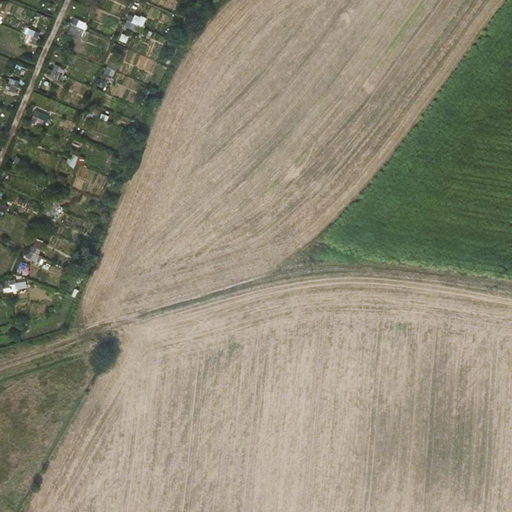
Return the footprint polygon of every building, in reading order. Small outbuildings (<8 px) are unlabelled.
[(126,26),(143,29),(145,18),(127,15),(126,26)] [(70,33),(86,34),(87,20),(70,19),(70,33)] [(25,42),(36,44),(39,32),(27,29),(25,42)] [(123,60),(151,73),(163,46),(143,37),(136,52),(128,49),(123,60)] [(25,275),(29,263),(21,260),(17,272),(25,275)]
